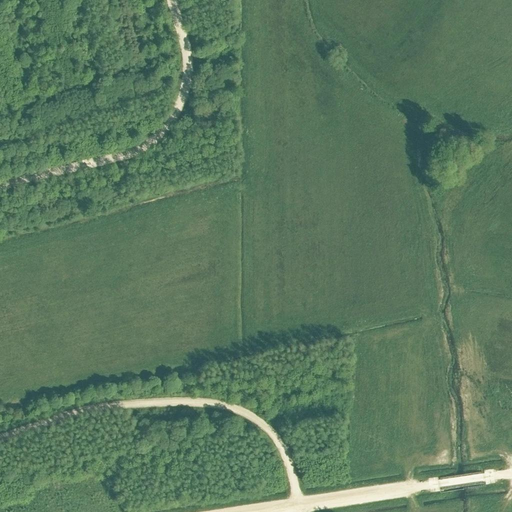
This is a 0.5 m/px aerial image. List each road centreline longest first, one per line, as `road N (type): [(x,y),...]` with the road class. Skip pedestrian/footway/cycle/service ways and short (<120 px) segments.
road 1 (track): [(0,439),(88,411),(216,404),(280,442),(298,511)]
road 2 (track): [(170,0),(186,78),(157,135),(117,158),(0,188)]
road 3 (track): [(439,483),(262,511)]
